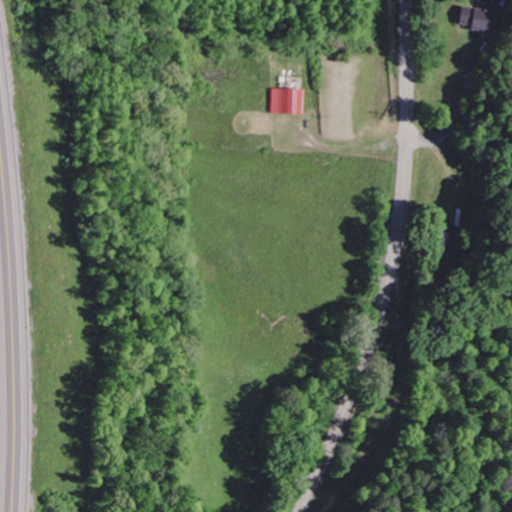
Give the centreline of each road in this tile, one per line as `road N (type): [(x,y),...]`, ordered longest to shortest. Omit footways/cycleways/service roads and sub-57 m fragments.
road 1 (tertiary): [(305,511),(380,328),(396,263),(406,192),(407,0)]
road 2 (trunk): [(0,122),(13,321),(9,511)]
